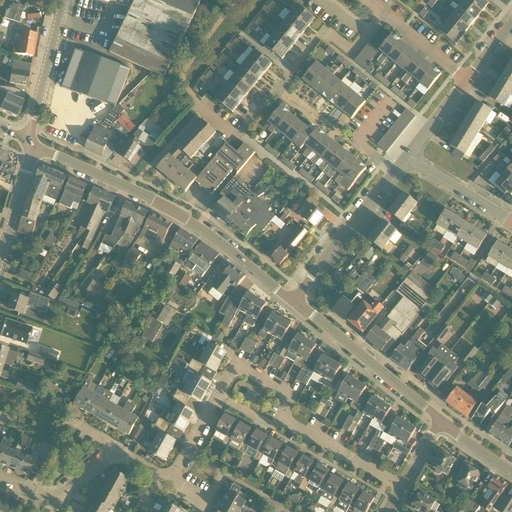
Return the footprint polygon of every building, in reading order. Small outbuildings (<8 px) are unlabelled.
[(164,79),(202,0),(135,0),(110,53),(164,79)] [(271,0),(266,6),(272,11),(277,5),(271,0)] [(431,0),(428,5),(432,8),(437,2),(433,0),(431,0)] [(465,0),(459,7),(476,21),(482,12),(466,0),(465,0)] [(466,0),(482,12),(489,4),(484,0),(466,0)] [(291,13),(309,27),(315,19),(294,2),(287,10),(291,13)] [(12,5),(8,20),(19,23),(24,8),(12,5)] [(453,16),(456,18),(469,29),(476,21),(459,7),(456,11),(449,5),(445,10),(453,16)] [(269,15),(272,11),(266,6),(262,10),(269,15)] [(424,9),(419,15),(423,19),(428,12),(424,9)] [(302,36),(309,27),(291,13),(285,21),(302,36)] [(258,16),(253,23),(259,28),(264,21),(258,16)] [(456,18),(453,16),(446,24),(462,37),(469,29),(456,18)] [(278,30),(296,44),(302,36),(285,21),(278,30)] [(256,32),(259,28),(253,23),(249,26),(256,32)] [(446,24),(440,32),(456,45),(462,37),(446,24)] [(278,30),(271,38),(289,52),(296,44),(278,30)] [(387,42),(390,38),(380,30),(377,34),(387,42)] [(16,35),(12,54),(32,57),(36,34),(22,32),(22,36),(16,35)] [(383,47),(387,42),(377,34),(373,39),(383,47)] [(383,54),(378,61),(378,62),(382,65),(387,58),(388,58),(401,41),(400,41),(394,36),(393,35),(392,35),(390,38),(387,42),(383,47),(379,51),(383,54)] [(241,42),(238,40),(234,37),(229,44),(235,49),(241,42)] [(265,46),(282,60),(289,52),(271,38),(265,46)] [(383,47),(373,39),(369,43),(379,51),(383,47)] [(396,64),(409,48),(401,41),(388,58),(396,64)] [(369,43),(366,48),(376,56),(379,51),(369,43)] [(226,48),(232,53),(235,49),(229,44),(226,48)] [(332,56),(336,52),(329,47),(326,51),(332,56)] [(372,60),(376,56),(366,48),(362,52),(372,60)] [(404,71),(417,55),(409,48),(396,64),(404,71)] [(130,69),(76,50),(62,88),(116,107),(130,69)] [(255,50),(248,58),(266,73),(272,65),(255,50)] [(368,65),(372,60),(362,52),(358,57),(368,65)] [(221,53),(216,60),(222,65),(228,58),(221,53)] [(0,63),(6,66),(9,57),(0,54),(0,55),(0,63)] [(404,71),(408,74),(402,81),(406,84),(412,77),(425,61),(417,55),(404,71)] [(336,60),(343,65),(346,61),(340,56),(336,60)] [(364,69),(368,65),(358,57),(355,62),(364,69)] [(242,67),(259,81),(266,73),(248,58),(242,67)] [(219,69),(222,65),(216,60),(213,64),(219,69)] [(27,87),(31,65),(13,62),(9,61),(7,67),(12,68),(12,70),(10,70),(8,79),(10,79),(9,84),(27,87)] [(349,70),(352,66),(346,61),(343,65),(349,70)] [(425,61),(412,77),(420,84),(433,68),(425,61)] [(303,80),(311,87),(326,70),(317,63),(303,80)] [(364,69),(371,75),(374,70),(368,65),(364,69)] [(511,66),(509,65),(503,76),(511,81),(511,66)] [(319,94),(334,76),(339,69),(334,66),(329,72),(326,70),(311,87),(319,94)] [(235,75),(253,89),(259,81),(242,67),(235,75)] [(433,68),(420,84),(429,91),(442,74),(433,68)] [(359,78),(362,74),(356,69),(353,73),(359,78)] [(210,71),(205,77),(209,81),(214,75),(210,71)] [(362,74),(359,78),(365,83),(368,79),(362,74)] [(375,78),(381,83),(384,79),(378,74),(375,78)] [(253,89),(235,75),(228,83),(246,97),(253,89)] [(206,85),(209,81),(205,77),(203,76),(200,80),(206,85)] [(342,83),(334,76),(319,94),(327,100),(342,83)] [(496,87),(511,96),(511,93),(511,81),(503,76),(496,87)] [(342,83),(327,100),(335,107),(350,89),(353,85),(345,78),(342,83)] [(387,88),(391,84),(384,79),(381,83),(387,88)] [(228,83),(222,91),(239,105),(246,97),(228,83)] [(24,102),(26,94),(20,92),(15,90),(0,87),(0,110),(18,118),(24,102)] [(391,91),(397,96),(400,92),(394,87),(391,91)] [(489,98),(504,107),(511,96),(496,87),(489,98)] [(335,107),(343,113),(358,96),(350,89),(335,107)] [(222,91),(215,99),(233,113),(239,105),(222,91)] [(407,97),(400,92),(397,96),(403,101),(407,97)] [(358,96),(343,113),(352,120),(366,102),(358,96)] [(407,104),(414,109),(417,105),(411,100),(407,104)] [(470,114),(485,123),(492,111),(477,102),(470,114)] [(116,107),(113,110),(119,117),(125,111),(119,105),(116,107)] [(268,123),(277,130),(291,114),(281,107),(268,123)] [(118,121),(125,128),(131,122),(124,116),(121,118),(119,117),(113,110),(102,121),(109,129),(118,121)] [(412,122),(413,120),(416,117),(406,110),(405,111),(403,114),(412,122)] [(277,130),(285,137),(298,121),(291,114),(277,130)] [(408,126),(412,122),(403,114),(399,119),(408,126)] [(485,123),(470,114),(464,125),(478,134),(485,123)] [(341,115),(334,124),(342,131),(350,122),(341,115)] [(405,131),(408,126),(399,119),(395,123),(405,131)] [(207,142),(216,133),(203,120),(194,130),(207,142)] [(285,137),(293,143),(306,127),(298,121),(285,137)] [(131,122),(125,128),(130,133),(136,127),(131,122)] [(401,135),(405,131),(395,123),(392,128),(401,135)] [(461,129),(457,135),(472,144),(478,134),(464,125),(461,129)] [(91,135),(86,149),(102,156),(108,142),(103,140),(107,131),(105,130),(96,126),(94,130),(92,135),(91,135)] [(502,133),(506,137),(511,129),(508,126),(502,133)] [(314,133),(306,127),(293,143),(301,150),(304,145),(314,133)] [(397,140),(401,135),(392,128),(388,132),(397,140)] [(318,129),(314,133),(304,145),(308,148),(303,156),(307,159),(313,152),(326,136),(318,129)] [(129,141),(120,156),(131,163),(139,151),(139,150),(142,152),(146,155),(155,145),(158,142),(150,137),(144,133),(139,130),(134,137),(131,142),(129,141)] [(198,152),(207,142),(194,130),(185,139),(198,152)] [(394,144),(397,140),(388,132),(384,137),(394,144)] [(500,143),(506,137),(502,133),(496,140),(500,143)] [(465,155),(472,144),(457,135),(450,146),(465,155)] [(254,140),(261,145),(264,141),(258,136),(254,140)] [(315,166),(321,159),(334,142),(326,136),(313,152),(316,155),(311,162),(315,166)] [(390,149),(394,144),(384,137),(381,141),(390,149)] [(190,159),(198,152),(185,139),(178,147),(182,151),(190,159)] [(381,141),(379,143),(377,146),(386,153),(390,149),(381,141)] [(342,149),(334,142),(321,159),(325,162),(319,169),(323,172),(324,171),(329,165),(342,149)] [(195,181),(212,195),(234,169),(238,173),(255,153),(245,144),(237,152),(227,143),(197,179),(195,181)] [(271,153),(274,149),(268,144),(265,148),(271,153)] [(491,146),(485,153),(489,156),(495,149),(491,146)] [(10,162),(6,153),(1,150),(2,148),(0,147),(0,167),(1,165),(10,162)] [(174,159),(182,151),(178,147),(170,156),(174,159)] [(337,172),(350,156),(342,149),(329,165),(333,168),(327,175),(331,179),(337,172)] [(275,150),(271,154),(278,159),(281,155),(275,150)] [(489,156),(485,153),(484,154),(483,154),(479,159),(484,163),(489,156)] [(166,176),(178,162),(174,159),(170,156),(169,155),(158,169),(166,176)] [(359,162),(350,156),(337,172),(341,175),(335,182),(339,186),(340,184),(345,178),(359,162)] [(281,162),(287,167),(291,163),(284,158),(281,162)] [(188,171),(178,162),(166,176),(176,185),(188,171)] [(359,162),(345,178),(353,184),(353,185),(367,169),(359,162)] [(297,168),(291,163),(287,167),(293,172),(297,168)] [(499,175),(511,185),(511,169),(508,165),(499,175)] [(488,166),(480,176),(485,179),(493,170),(488,166)] [(41,203),(44,196),(56,201),(61,190),(67,177),(43,167),(41,168),(40,168),(36,178),(27,197),(28,198),(18,232),(32,237),(36,222),(41,203)] [(308,174),(304,171),(302,169),(299,173),(305,178),(308,174)] [(195,181),(197,179),(188,171),(176,185),(186,193),(195,181)] [(496,172),(488,182),(494,186),(505,196),(508,192),(511,195),(511,185),(499,175),(496,172)] [(308,174),(305,178),(311,183),(315,179),(308,174)] [(227,222),(252,193),(240,182),(235,178),(220,195),(225,199),(214,211),(227,222)] [(88,186),(71,179),(60,204),(71,209),(77,211),(78,208),(88,186)] [(325,187),(318,182),(315,186),(321,191),(325,187)] [(325,187),(321,191),(328,196),(331,192),(325,187)] [(81,228),(76,238),(81,240),(82,241),(83,238),(85,233),(86,234),(87,231),(105,193),(94,189),(87,203),(88,203),(91,205),(82,226),(81,228)] [(271,222),(275,217),(276,216),(270,211),(271,209),(258,198),(265,193),(261,190),(254,195),(252,193),(227,222),(246,238),(256,226),(263,231),(271,222)] [(85,233),(83,238),(91,241),(94,234),(103,213),(104,211),(106,211),(108,212),(110,209),(115,198),(114,198),(105,193),(87,231),(86,234),(85,233)] [(336,196),(335,195),(331,200),(338,205),(341,200),(340,200),(343,197),(338,193),(336,196)] [(396,203),(410,213),(417,203),(404,193),(396,203)] [(322,206),(310,196),(303,206),(308,211),(303,217),(315,227),(324,216),(318,211),(322,206)] [(126,234),(138,208),(126,203),(120,217),(112,237),(100,233),(96,242),(113,249),(116,246),(126,234)] [(389,212),(402,223),(410,213),(396,203),(389,212)] [(441,207),(435,204),(428,215),(434,218),(441,207)] [(126,234),(116,246),(126,251),(136,234),(135,233),(138,225),(142,227),(142,226),(148,212),(138,208),(126,234)] [(456,217),(446,211),(437,225),(447,232),(456,217)] [(279,220),(283,223),(288,218),(280,212),(277,217),(276,216),(275,217),(276,218),(279,220)] [(162,246),(172,224),(152,214),(142,236),(162,246)] [(466,223),(456,217),(447,232),(455,236),(457,238),(466,223)] [(383,220),(375,230),(395,245),(402,236),(397,232),(398,232),(383,220)] [(466,223),(457,238),(467,244),(477,229),(466,223)] [(278,251),(271,259),(275,262),(280,266),(287,258),(297,246),(308,233),(299,226),(301,228),(298,231),(296,229),(296,230),(287,240),(289,242),(287,245),(283,250),(281,248),(278,251)] [(191,252),(198,241),(181,229),(170,246),(171,247),(171,248),(177,252),(180,246),(191,252)] [(477,229),(467,244),(478,251),(487,236),(477,229)] [(375,230),(368,239),(383,251),(388,254),(395,245),(375,230)] [(415,233),(412,238),(418,242),(421,238),(415,233)] [(50,235),(44,244),(52,249),(57,239),(50,235)] [(436,250),(440,243),(434,240),(431,246),(436,250)] [(507,248),(497,242),(486,261),(496,268),(499,264),(498,263),(507,248)] [(202,278),(207,272),(219,255),(202,243),(189,260),(197,265),(192,271),(202,278)] [(445,247),(440,243),(436,250),(441,253),(445,247)] [(409,256),(412,253),(415,249),(411,246),(405,253),(409,256)] [(134,265),(141,254),(130,247),(123,259),(134,265)] [(374,255),(375,253),(367,247),(361,254),(369,261),(374,255)] [(498,263),(499,264),(508,269),(511,263),(511,251),(507,248),(498,263)] [(429,252),(421,261),(429,267),(437,258),(429,252)] [(400,260),(404,263),(409,256),(405,253),(400,260)] [(456,263),(460,257),(454,253),(451,259),(456,263)] [(465,260),(460,257),(456,263),(462,266),(465,260)] [(468,262),(465,260),(462,266),(470,272),(476,263),(471,259),(469,262),(468,262)] [(174,277),(181,266),(172,261),(165,272),(174,277)] [(361,261),(356,267),(362,272),(367,266),(361,261)] [(213,288),(223,296),(231,285),(236,288),(245,277),(231,265),(222,277),(213,288)] [(407,275),(411,269),(405,265),(401,271),(407,275)] [(30,278),(32,274),(23,270),(21,274),(30,278)] [(353,270),(348,277),(353,282),(359,274),(353,270)] [(429,296),(434,290),(412,272),(407,278),(408,279),(429,296)] [(180,273),(174,284),(182,288),(188,277),(180,273)] [(364,273),(356,283),(359,285),(360,287),(367,292),(370,289),(375,282),(364,273)] [(487,283),(491,276),(485,273),(481,279),(487,283)] [(496,280),(491,276),(487,283),(492,286),(496,280)] [(89,278),(82,289),(90,294),(97,283),(89,278)] [(408,328),(422,311),(424,308),(432,298),(429,296),(408,279),(398,292),(405,298),(395,310),(391,314),(392,315),(386,321),(379,329),(376,327),(366,339),(374,346),(386,355),(396,343),(402,335),(408,328)] [(53,282),(44,293),(54,301),(63,289),(53,282)] [(81,287),(74,282),(69,288),(76,293),(81,287)] [(502,292),(507,296),(511,289),(505,286),(502,292)] [(344,299),(334,312),(341,318),(343,320),(344,320),(351,312),(363,298),(363,297),(356,291),(356,292),(350,300),(348,302),(344,299)] [(486,292),(481,298),(489,304),(493,298),(486,292)] [(31,293),(29,300),(14,295),(9,310),(24,314),(27,307),(38,310),(42,297),(31,293)] [(240,311),(248,315),(257,298),(248,293),(242,304),(236,301),(230,312),(229,312),(226,317),(223,324),(229,328),(236,316),(237,317),(240,311)] [(220,314),(226,317),(229,312),(230,312),(236,301),(237,300),(230,296),(220,314)] [(244,322),(253,328),(267,304),(257,298),(248,316),(244,322)] [(493,298),(489,304),(496,310),(501,304),(493,298)] [(365,303),(349,322),(363,333),(384,308),(377,302),(372,309),(365,303)] [(167,327),(175,314),(161,306),(143,336),(153,342),(163,325),(164,325),(167,327)] [(70,307),(68,313),(75,316),(77,310),(70,307)] [(408,328),(413,333),(428,315),(427,314),(429,312),(424,308),(422,311),(408,328)] [(262,329),(258,336),(265,339),(268,334),(273,336),(282,319),(281,319),(282,317),(275,313),(274,315),(273,314),(269,321),(264,331),(262,329)] [(282,319),(273,336),(277,339),(282,341),(280,345),(285,347),(287,344),(289,341),(284,338),(292,325),(290,324),(291,322),(284,319),(283,320),(282,319)] [(32,329),(6,320),(0,337),(27,345),(32,329)] [(441,343),(451,330),(446,325),(435,338),(441,343)] [(202,338),(204,333),(193,326),(190,332),(202,338)] [(401,346),(391,359),(399,366),(418,341),(425,333),(420,329),(405,349),(401,346)] [(226,335),(219,331),(215,338),(221,342),(226,335)] [(196,348),(196,349),(204,353),(221,363),(222,361),(226,353),(220,349),(211,344),(214,338),(213,338),(209,335),(208,336),(205,342),(203,346),(199,343),(198,345),(196,348)] [(295,362),(307,340),(298,335),(291,347),(287,344),(285,347),(280,356),(274,368),(279,370),(286,357),(295,362)] [(245,352),(252,341),(247,338),(240,349),(245,352)] [(302,370),(296,380),(297,380),(301,383),(313,363),(316,357),(311,355),(317,345),(307,340),(298,358),(302,360),(300,364),(304,366),(302,370)] [(252,341),(245,352),(251,355),(257,344),(252,341)] [(418,341),(399,366),(407,372),(418,359),(417,358),(420,354),(426,347),(423,345),(418,341)] [(478,351),(472,346),(462,360),(467,364),(478,351)] [(0,362),(4,364),(4,363),(13,366),(15,359),(17,353),(8,350),(0,347),(0,362)] [(42,348),(40,355),(55,361),(58,354),(42,348)] [(428,380),(446,358),(434,348),(421,365),(423,366),(418,373),(420,374),(419,376),(424,380),(426,379),(428,380)] [(29,353),(26,361),(42,366),(44,358),(29,353)] [(204,366),(215,372),(221,363),(204,353),(199,363),(192,359),(189,365),(202,371),(204,366)] [(274,368),(280,356),(274,353),(268,365),(274,368)] [(313,363),(301,383),(306,386),(307,386),(310,379),(314,373),(323,378),(332,361),(331,360),(332,359),(328,357),(325,355),(324,356),(323,356),(317,365),(313,363)] [(458,367),(446,358),(428,380),(430,382),(429,384),(435,388),(436,387),(438,388),(443,382),(445,384),(458,367)] [(260,360),(257,365),(263,368),(266,363),(260,360)] [(320,383),(334,391),(340,380),(341,377),(337,375),(342,366),(332,361),(323,378),(320,383)] [(0,377),(7,380),(10,373),(2,370),(4,364),(0,362),(0,377)] [(199,376),(202,371),(189,365),(187,370),(188,370),(182,380),(206,393),(211,383),(199,376)] [(473,379),(468,385),(473,389),(480,380),(481,378),(483,375),(488,369),(483,365),(478,371),(479,372),(473,380),(473,379)] [(74,404),(85,411),(94,394),(87,390),(91,382),(93,378),(89,376),(74,404)] [(348,399),(357,382),(348,377),(344,383),(340,380),(334,391),(338,394),(348,399)] [(481,378),(480,380),(473,389),(477,392),(486,382),(481,378)] [(18,380),(16,389),(33,395),(36,387),(18,380)] [(120,380),(117,384),(123,388),(126,383),(120,380)] [(178,389),(176,393),(175,395),(187,402),(190,397),(200,403),(206,393),(182,380),(177,389),(178,389)] [(357,382),(348,399),(353,402),(351,406),(351,408),(359,412),(361,407),(366,400),(361,397),(367,387),(357,382)] [(467,397),(463,393),(457,389),(446,402),(457,410),(467,397)] [(94,394),(85,411),(88,412),(96,417),(109,392),(106,390),(101,398),(101,397),(94,394)] [(473,416),(482,423),(491,411),(495,415),(508,398),(500,391),(487,408),(482,405),(473,416)] [(109,392),(96,417),(107,423),(116,406),(109,402),(113,395),(109,392)] [(171,400),(169,405),(176,409),(173,414),(189,423),(194,414),(195,413),(185,407),(188,402),(187,402),(175,395),(172,400),(171,400)] [(308,400),(302,397),(299,402),(304,406),(308,400)] [(467,418),(477,404),(467,397),(457,410),(467,418)] [(320,416),(328,401),(322,398),(314,413),(320,416)] [(347,432),(353,435),(364,415),(372,420),(382,403),(373,398),(366,410),(361,407),(359,412),(354,421),(347,432)] [(328,401),(320,416),(325,419),(333,404),(328,401)] [(116,406),(107,423),(118,429),(132,405),(131,405),(128,403),(124,410),(123,410),(116,406)] [(375,436),(369,447),(374,450),(380,439),(384,433),(386,428),(382,425),(387,416),(391,408),(382,403),(372,420),(369,425),(378,430),(378,431),(375,436)] [(56,405),(55,409),(57,415),(61,418),(65,409),(56,405)] [(132,405),(118,429),(121,431),(123,432),(127,435),(129,436),(135,425),(138,418),(131,414),(136,407),(134,407),(132,405)] [(0,423),(9,426),(10,423),(9,422),(11,417),(0,412),(0,423)] [(503,413),(489,435),(498,441),(506,428),(511,419),(503,413)] [(156,424),(169,431),(172,426),(184,433),(189,423),(173,414),(168,423),(159,419),(156,424)] [(212,439),(228,447),(229,445),(234,435),(229,432),(236,421),(225,415),(212,439)] [(349,418),(348,418),(342,429),(347,432),(354,421),(353,420),(349,418)] [(384,433),(380,439),(385,442),(394,447),(398,441),(407,424),(398,418),(388,435),(384,433)] [(155,442),(171,451),(176,442),(166,436),(169,431),(156,424),(154,429),(160,433),(155,442)] [(234,435),(229,445),(235,449),(238,453),(243,456),(244,454),(250,444),(245,441),(251,430),(244,426),(241,424),(236,432),(234,435)] [(393,449),(408,457),(416,442),(411,439),(416,429),(407,424),(398,441),(394,447),(393,449)] [(498,441),(509,448),(511,442),(511,428),(510,431),(506,428),(498,441)] [(140,430),(133,442),(138,445),(145,433),(140,430)] [(267,451),(261,448),(267,437),(257,431),(250,444),(244,454),(260,463),(263,456),(267,451)] [(17,453),(11,469),(15,470),(16,471),(15,474),(18,475),(20,476),(34,439),(31,438),(27,450),(22,448),(20,454),(17,453)] [(34,439),(20,476),(22,476),(23,473),(29,476),(30,472),(37,475),(43,463),(40,461),(36,460),(29,457),(32,451),(36,440),(34,439)] [(267,451),(263,456),(268,459),(269,464),(271,465),(270,468),(275,471),(282,459),(276,456),(283,445),(273,439),(267,451)] [(379,453),(385,442),(380,439),(374,450),(379,453)] [(0,446),(0,468),(10,443),(2,440),(0,446)] [(165,461),(171,451),(155,442),(149,452),(165,461)] [(10,443),(0,468),(2,469),(2,467),(3,466),(11,469),(17,453),(9,450),(11,444),(10,443)] [(275,471),(285,477),(291,480),(294,473),(297,468),(292,465),(298,454),(288,448),(282,459),(275,471)] [(442,473),(448,476),(456,460),(441,451),(432,467),(436,469),(435,471),(436,473),(439,475),(442,474),(442,473)] [(376,460),(383,463),(386,457),(379,453),(376,460)] [(297,468),(294,473),(299,476),(295,483),(301,486),(299,489),(304,492),(308,484),(309,482),(313,476),(315,473),(309,470),(314,463),(312,462),(303,457),(297,468)] [(389,461),(386,465),(392,469),(395,464),(389,461)] [(313,476),(309,482),(314,485),(313,487),(312,489),(312,492),(316,494),(321,497),(328,485),(325,483),(323,482),(329,471),(319,465),(315,473),(313,476)] [(458,478),(456,481),(459,482),(457,486),(458,488),(462,491),(464,490),(466,486),(472,489),(472,490),(481,474),(468,467),(465,465),(464,467),(463,468),(458,478)] [(111,475),(107,482),(123,491),(129,481),(128,480),(130,477),(124,473),(122,477),(112,472),(111,475)] [(333,476),(328,485),(321,497),(331,503),(329,508),(334,511),(336,507),(342,496),(337,493),(344,482),(333,476)] [(496,477),(488,487),(495,492),(483,509),(487,511),(489,511),(508,486),(496,477)] [(133,480),(129,486),(135,490),(139,483),(133,480)] [(118,501),(123,491),(107,482),(101,492),(118,501)] [(336,507),(344,511),(353,511),(358,504),(353,501),(359,490),(349,485),(342,496),(336,507)] [(443,491),(441,485),(433,488),(435,493),(440,495),(443,491)] [(112,511),(118,501),(101,492),(96,502),(109,509),(112,511)] [(244,506),(248,508),(251,510),(256,500),(253,499),(242,492),(239,498),(229,492),(227,495),(225,494),(222,501),(241,511),(244,506)] [(503,496),(495,507),(500,511),(499,511),(510,511),(511,511),(511,492),(508,499),(503,496)] [(353,511),(367,511),(374,499),(364,493),(358,504),(353,511)] [(417,511),(429,511),(436,501),(420,493),(411,508),(417,511)] [(159,511),(178,511),(179,511),(158,499),(155,503),(162,507),(159,511)] [(87,507),(86,508),(92,511),(106,511),(109,509),(96,502),(94,500),(89,508),(87,507)] [(3,501),(0,506),(0,511),(9,511),(11,509),(3,505),(5,502),(3,501)] [(240,511),(241,511),(222,501),(218,507),(220,508),(218,511),(240,511)] [(466,507),(465,508),(471,511),(476,511),(480,507),(470,501),(466,507)]
